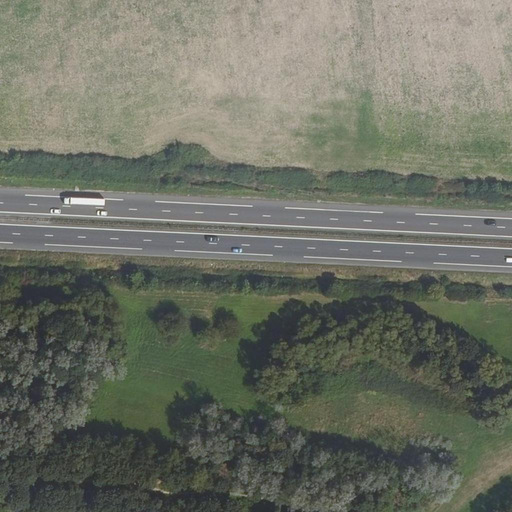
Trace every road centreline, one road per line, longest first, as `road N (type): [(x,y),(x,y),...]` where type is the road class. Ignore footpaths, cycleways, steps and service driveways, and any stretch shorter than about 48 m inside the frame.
road 1 (trunk): [(511,227),(0,203)]
road 2 (trunk): [(0,235),(511,258)]
